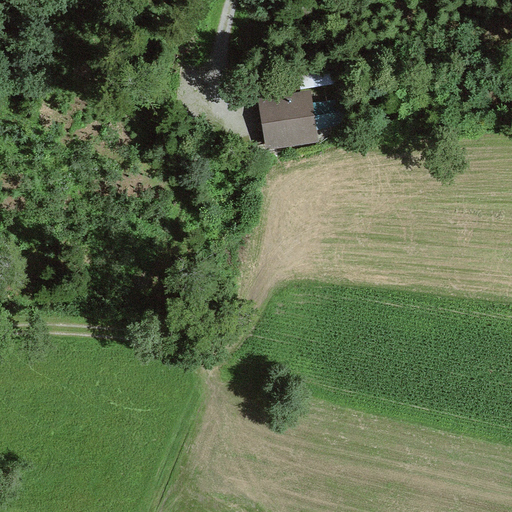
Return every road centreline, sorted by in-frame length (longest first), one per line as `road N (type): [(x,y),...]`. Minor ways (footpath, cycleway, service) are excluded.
road 1 (track): [(185,346),(0,328)]
road 2 (track): [(147,511),(194,409),(200,364),(185,346)]
road 3 (track): [(218,122),(239,0)]
